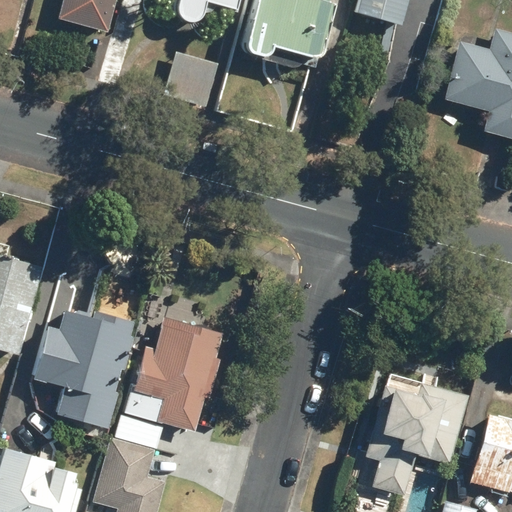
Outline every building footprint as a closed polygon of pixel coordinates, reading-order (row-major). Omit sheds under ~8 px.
[(65,0),(61,17),(111,30),(118,0),(65,0)] [(179,0),(178,3),(183,12),(190,17),(197,18),(205,12),(209,0),(214,0),(238,8),(240,0),(179,0)] [(250,39),(254,48),(269,51),(274,49),(277,42),(317,53),(323,52),(327,47),(339,1),(335,0),(259,0),(251,32),(250,39)] [(361,0),(359,10),(405,22),(410,0),(361,0)] [(491,49),(459,41),(446,96),(489,107),(483,128),(511,134),(511,32),(496,28),(491,49)] [(43,264),(0,251),(0,347),(17,352),(43,264)] [(59,323),(48,321),(34,372),(65,381),(57,409),(83,415),(109,422),(117,388),(116,387),(121,364),(125,365),(131,344),(135,332),(130,330),(135,317),(95,305),(94,311),(64,304),(59,323)] [(125,409),(196,428),(205,393),(210,394),(221,353),(216,352),(223,329),(164,313),(156,343),(148,340),(136,384),(132,383),(125,409)] [(394,382),(385,379),(363,453),(378,457),(370,483),(406,493),(417,453),(449,462),(470,391),(421,377),(418,385),(395,379),(394,382)] [(511,413),(489,408),(470,480),(510,491),(511,484),(511,413)] [(156,511),(165,480),(148,474),(155,447),(107,436),(91,497),(118,505),(115,511),(156,511)] [(32,446),(6,442),(0,462),(0,506),(21,511),(66,511),(67,511),(69,511),(80,469),(68,462),(54,460),(32,446)] [(475,511),(477,506),(444,497),(440,511),(475,511)]
